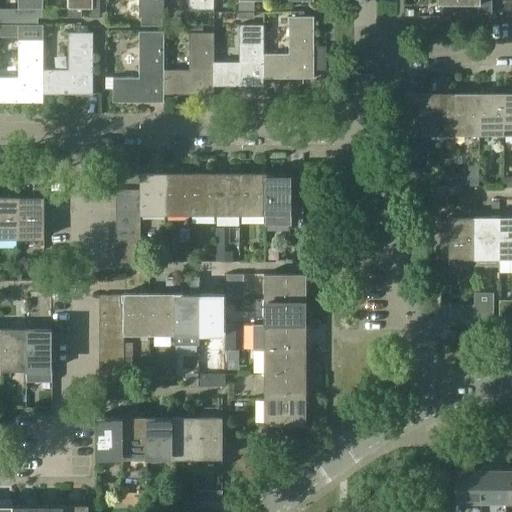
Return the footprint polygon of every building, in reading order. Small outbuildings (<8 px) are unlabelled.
[(68,8),(68,17),(82,17),(82,8),(92,8),(92,0),(67,0),(67,8),(68,8)] [(137,0),(138,16),(141,16),(141,25),(163,25),(163,16),(163,0),(137,0)] [(188,0),(188,8),(214,8),(213,0),(188,0)] [(254,0),(238,0),(238,9),(254,9),(254,0)] [(438,0),(438,3),(478,3),(478,13),(492,13),(491,0),(438,0)] [(289,56),(264,56),(263,56),(263,78),(264,78),(313,78),(313,18),(305,18),(299,18),(292,18),(289,18),(289,56)] [(0,101),(42,101),(42,93),(42,68),(43,68),(43,24),(0,23),(0,35),(18,36),(18,77),(0,77),(0,101)] [(264,85),(264,78),(263,78),(263,56),(264,56),(264,24),(238,24),(238,60),(214,60),(213,60),(213,85),(214,85),(264,85)] [(164,101),(164,94),(163,69),(164,69),(164,40),(164,31),(139,31),(139,47),(139,77),(113,77),(113,101),(164,101)] [(63,68),(43,68),(42,68),(42,93),(93,93),(93,32),(84,32),(74,32),(68,32),(68,68),(63,68)] [(189,69),(164,69),(163,69),(164,94),(214,94),(214,85),(213,85),(213,60),(214,60),(214,32),(203,32),(192,32),(189,32),(189,69)] [(430,92),(404,92),(404,149),(429,149),(429,133),(430,92)] [(454,93),(430,92),(429,133),(454,134),(454,93)] [(479,93),(454,93),(454,134),(478,134),(479,93)] [(504,93),(479,93),(478,134),(504,134),(504,93)] [(406,173),(406,184),(426,184),(426,173),(426,170),(406,170),(406,173)] [(140,213),(166,213),(166,172),(140,171),(140,188),(140,200),(140,212),(140,213)] [(190,172),(166,172),(166,213),(190,213),(190,172)] [(215,172),(190,172),(190,213),(215,213),(215,172)] [(239,172),(215,172),(215,213),(240,213),(239,172)] [(264,172),(239,172),(240,213),(265,213),(264,172)] [(291,172),(264,172),(265,213),(265,225),(291,225),(291,208),(303,208),(303,176),(291,176),(291,172)] [(479,185),(479,173),(468,173),(468,185),(479,185)] [(503,186),(511,185),(511,176),(503,176),(503,186)] [(116,188),(116,200),(140,200),(140,188),(116,188)] [(18,195),(0,195),(0,237),(18,237),(18,195)] [(43,195),(18,195),(18,237),(43,237),(43,195)] [(116,200),(116,212),(140,212),(140,200),(116,200)] [(116,212),(116,224),(140,224),(140,213),(140,212),(116,212)] [(511,215),(499,216),(498,257),(511,257),(511,215)] [(449,257),(473,257),(473,216),(449,216),(449,220),(445,220),(445,254),(449,254),(449,257)] [(498,257),(499,216),(473,216),(473,257),(473,265),(498,265),(498,257)] [(116,224),(116,236),(140,237),(140,224),(116,224)] [(189,242),(189,230),(180,230),(180,242),(189,242)] [(116,236),(116,249),(140,249),(140,237),(116,236)] [(140,261),(140,249),(116,249),(116,261),(140,261)] [(156,253),(156,261),(165,261),(165,253),(166,249),(156,249),(156,253)] [(232,261),(232,253),(232,252),(217,251),(217,253),(217,261),(232,261)] [(243,274),(228,274),(228,297),(243,297),(243,274)] [(264,274),(264,298),(306,298),(306,274),(264,274)] [(123,314),(123,326),(123,333),(150,333),(150,292),(123,292),(123,294),(123,302),(123,314)] [(175,292),(150,292),(150,333),(175,333),(175,292)] [(175,333),(199,333),(200,292),(175,292),(175,333)] [(225,292),(200,292),(199,333),(225,333),(225,292)] [(475,293),(474,317),(482,317),(492,317),(493,293),(475,293)] [(123,302),(123,294),(99,294),(99,302),(123,302)] [(306,298),(264,298),(264,324),(306,323),(306,298)] [(511,301),(499,302),(499,317),(511,317),(511,301)] [(99,302),(99,314),(123,314),(123,302),(99,302)] [(441,317),(450,317),(450,305),(441,305),(441,316),(441,317)] [(123,314),(99,314),(99,326),(123,326),(123,314)] [(264,324),(264,348),(306,348),(306,323),(264,324)] [(99,326),(99,338),(123,338),(123,333),(123,326),(99,326)] [(27,327),(2,328),(2,369),(27,369),(27,327)] [(52,327),(27,327),(27,369),(26,381),(52,381),(52,369),(52,327)] [(99,338),(99,349),(123,349),(123,338),(99,338)] [(225,339),(225,348),(236,348),(236,339),(225,339)] [(306,348),(264,348),(264,373),(306,373),(306,348)] [(99,349),(99,361),(123,361),(123,349),(99,349)] [(239,357),(239,349),(225,349),(225,357),(239,357)] [(99,361),(100,373),(123,373),(123,361),(99,361)] [(123,373),(100,373),(100,385),(123,385),(123,373)] [(225,373),(199,373),(199,385),(225,385),(225,373)] [(306,398),(306,373),(264,373),(264,398),(306,398)] [(1,414),(13,414),(13,397),(1,397),(1,414)] [(306,424),(306,398),(264,398),(264,424),(306,424)] [(120,458),(120,416),(96,416),(96,458),(120,458)] [(146,416),(120,416),(120,458),(146,458),(146,416)] [(171,458),(170,416),(146,416),(146,458),(171,458)] [(195,416),(170,416),(171,458),(195,458),(195,416)] [(195,416),(195,458),(222,458),(222,416),(195,416)] [(456,502),(482,502),(481,470),(467,470),(467,465),(456,465),(456,470),(456,478),(447,478),(447,498),(456,498),(456,502)] [(481,470),(482,502),(507,502),(506,470),(491,470),(491,466),(482,466),(482,470),(481,470)] [(195,490),(195,501),(207,501),(207,490),(195,490)] [(13,504),(13,511),(37,511),(38,504),(37,504),(37,498),(27,498),(27,504),(13,504)] [(3,504),(0,504),(0,511),(13,511),(13,504),(13,499),(3,499),(3,504)]
